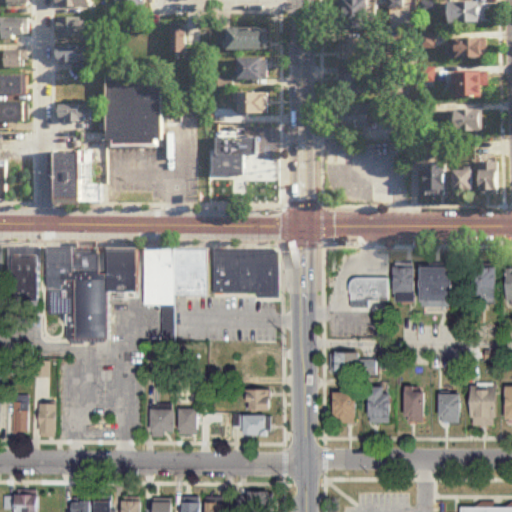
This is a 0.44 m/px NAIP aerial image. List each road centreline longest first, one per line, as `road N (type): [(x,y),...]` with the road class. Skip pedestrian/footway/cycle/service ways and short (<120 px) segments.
road 1 (residential): [(0,460),(511,460)]
road 2 (secondary): [(0,225),(304,229)]
road 3 (tertiary): [(304,229),(306,511)]
road 4 (tertiary): [(301,0),(304,229)]
road 5 (residential): [(42,0),(44,226)]
road 6 (secondary): [(304,229),(511,229)]
road 7 (residential): [(302,3),(163,3)]
